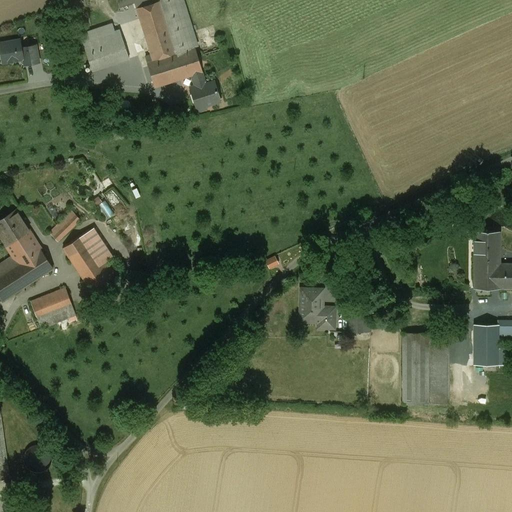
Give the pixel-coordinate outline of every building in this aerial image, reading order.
[(196,75),(175,0),(152,0),(130,6),(146,65),(141,66),(154,116),(211,100),(204,73),(196,75)] [(122,65),(110,27),(72,39),(84,77),(122,65)] [(36,36),(0,42),(0,54),(1,65),(22,61),(23,66),(41,63),(36,36)] [(73,224),(63,214),(37,238),(47,249),(73,224)] [(0,306),(48,276),(10,216),(0,222),(0,254),(4,261),(0,262),(0,306)] [(108,264),(87,233),(55,256),(85,299),(99,290),(90,277),(108,264)] [(494,235),(464,235),(465,295),(511,294),(511,267),(495,268),(494,235)] [(363,340),(363,322),(341,322),(341,310),(316,310),(316,287),(291,287),(290,333),(338,333),(338,340),(363,340)] [(69,321),(57,292),(21,305),(33,335),(69,321)] [(511,347),(511,324),(464,326),(465,374),(502,373),(502,348),(511,347)] [(395,334),(397,413),(445,411),(444,353),(415,353),(414,334),(395,334)] [(51,452),(48,448),(44,445),(39,444),(34,444),(29,447),(26,450),(24,454),(23,459),(24,463),(26,467),(30,470),(34,472),(38,472),(42,472),(46,470),(50,466),(52,461),(52,457),(51,452)]
